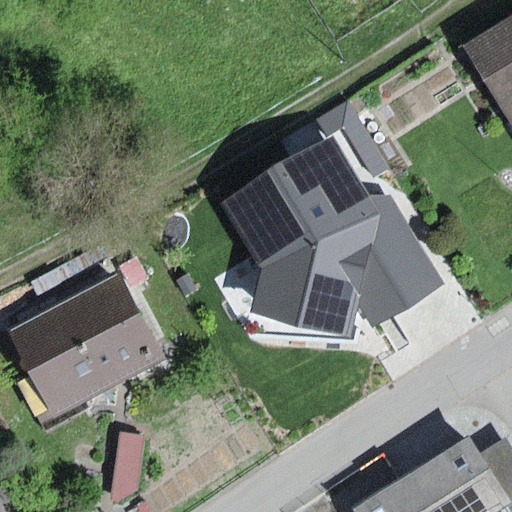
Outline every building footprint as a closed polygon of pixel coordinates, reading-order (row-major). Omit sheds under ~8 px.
[(511,14),(462,45),(511,130),(511,14)] [(333,137),(219,203),(261,270),(250,313),(350,337),(358,307),(372,330),(443,285),(389,194),(369,196),(333,137)] [(72,138),(32,158),(57,207),(97,186),(72,138)] [(7,334),(49,415),(161,357),(120,277),(7,334)] [(119,434),(110,503),(122,505),(139,490),(145,437),(119,434)] [(471,435),(360,506),(364,511),(509,511),(508,510),(511,506),(511,498),(483,454),(471,435)] [(511,511),(511,444),(508,438),(483,454),(511,498),(511,506),(508,510),(509,511),(511,511)]
